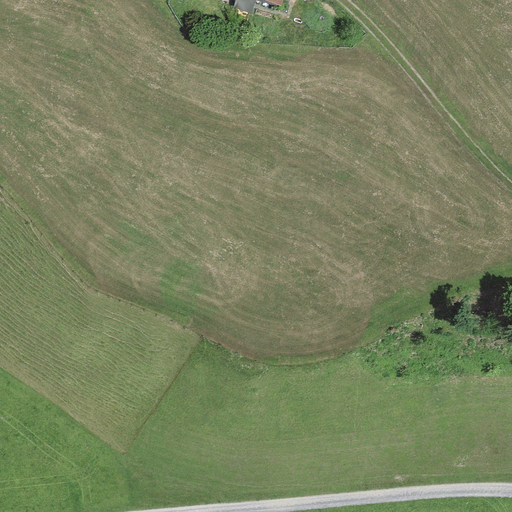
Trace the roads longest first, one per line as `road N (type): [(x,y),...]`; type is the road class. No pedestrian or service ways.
road 1 (track): [(511,491),(210,511)]
road 2 (track): [(511,184),(338,0)]
